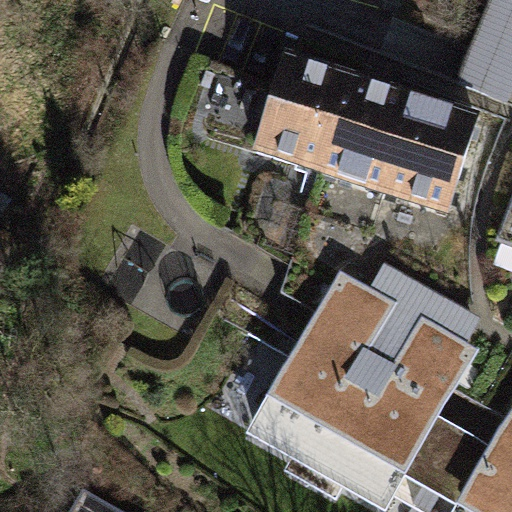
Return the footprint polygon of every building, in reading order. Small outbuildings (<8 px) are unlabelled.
[(511,2),(506,0),(492,0),(461,85),(511,102),(511,2)] [(287,51),(255,151),(322,173),(357,72),(287,51)] [(415,91),(357,72),(322,173),(383,195),(415,91)] [(482,112),(415,91),(383,195),(451,218),(482,112)] [(344,276),(263,426),(423,511),(511,511),(511,420),(496,451),(437,419),(491,319),(384,261),(368,289),(344,276)] [(118,511),(79,490),(68,511),(118,511)]
